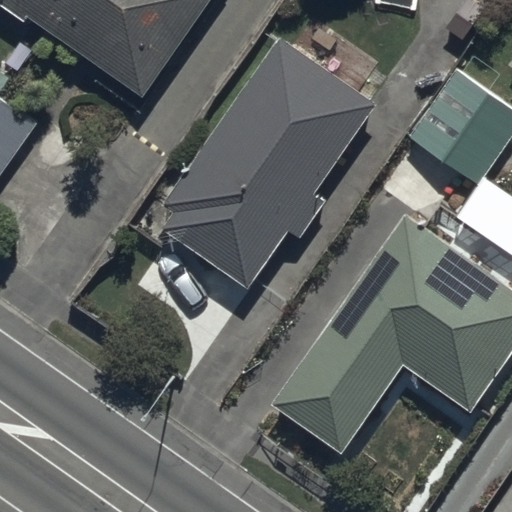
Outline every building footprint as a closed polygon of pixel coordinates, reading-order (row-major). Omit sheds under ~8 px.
[(0,0),(0,6),(139,104),(211,0),(0,0)] [(326,214),(315,206),(376,116),(278,50),(164,217),(175,224),(163,241),(250,301),(288,244),(300,252),(326,214)] [(478,196),(511,146),(511,119),(455,80),(408,148),(478,196)] [(0,176),(33,128),(0,105),(0,176)] [(511,364),(511,304),(405,230),(274,420),(343,468),(404,380),(470,426),(511,364)]
